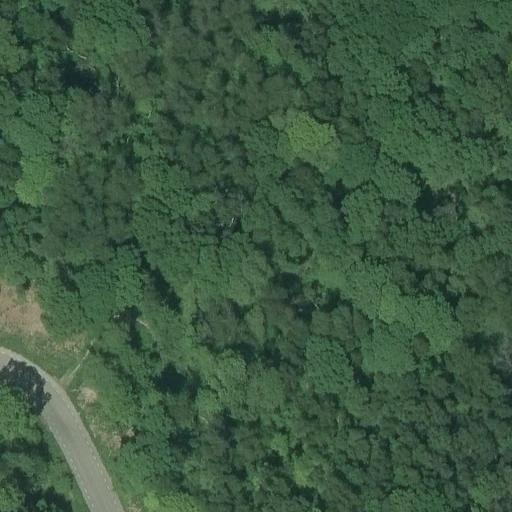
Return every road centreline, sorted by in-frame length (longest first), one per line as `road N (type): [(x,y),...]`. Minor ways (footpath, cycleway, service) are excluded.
road 1 (unknown): [(51,398),(77,370),(101,320),(139,329),(166,389),(186,511)]
road 2 (tertiary): [(104,511),(51,398),(0,363)]
